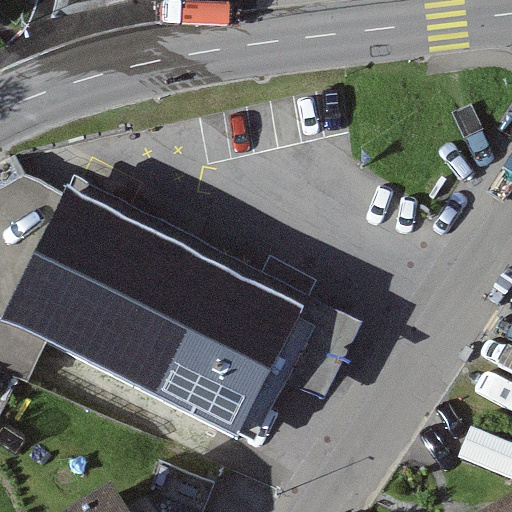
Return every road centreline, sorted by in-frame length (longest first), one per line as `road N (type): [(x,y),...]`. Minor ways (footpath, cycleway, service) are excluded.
road 1 (secondary): [(511,15),(132,66)]
road 2 (unclassified): [(324,511),(511,233)]
road 3 (secondary): [(132,66),(0,112)]
